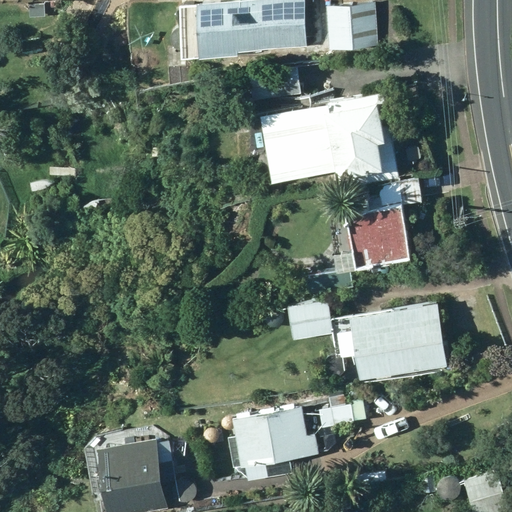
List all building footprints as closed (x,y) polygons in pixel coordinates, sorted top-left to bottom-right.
[(184,0),(184,12),(175,21),(174,32),(183,41),(183,44),(208,44),(208,36),(306,39),(307,0),(184,0)] [(328,0),(331,37),(378,36),(377,0),(328,0)] [(285,89),(284,82),(302,82),(301,53),(248,55),(249,85),(272,84),(272,90),(285,89)] [(329,97),(267,107),(271,135),(268,136),(272,162),(276,161),(277,166),(396,147),(384,73),(326,83),(329,97)] [(339,258),(303,262),(305,282),(354,277),(352,255),(359,254),(358,248),(411,242),(406,193),(423,191),(420,166),(378,171),(380,190),(349,193),(354,238),(337,240),(339,258)] [(330,286),(288,291),(293,327),(334,322),(330,286)] [(439,289),(353,300),(355,314),(339,316),(342,341),(359,339),(363,364),(447,353),(439,289)] [(354,392),(356,411),(367,410),(365,390),(354,392)] [(302,393),(234,404),(243,456),(246,456),(249,472),(294,464),(292,448),(320,444),(316,422),(308,424),(302,393)] [(158,426),(99,433),(108,505),(167,498),(158,426)] [(497,482),(492,464),(464,473),(475,511),(504,502),(503,500),(510,497),(505,480),(497,482)] [(436,485),(419,490),(422,499),(438,494),(436,485)]
